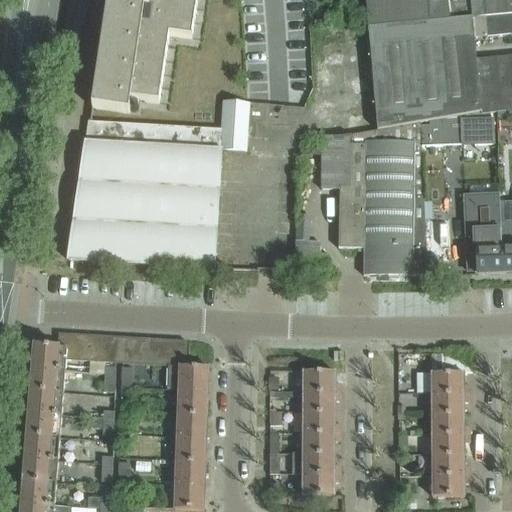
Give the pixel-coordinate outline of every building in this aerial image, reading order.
[(108,0),(92,109),(129,115),(131,101),(159,105),(169,37),(191,40),(197,0),(108,0)] [(365,0),(368,29),(449,22),(446,0),(365,0)] [(511,0),(470,0),(470,2),(464,2),(464,0),(457,0),(458,3),(448,4),(447,0),(446,0),(449,22),(368,29),(376,131),(421,124),(494,115),(511,112),(511,57),(476,61),(472,20),(485,19),(487,39),(511,36),(511,0)] [(198,61),(197,75),(214,76),(215,62),(198,61)] [(330,83),(330,113),(365,112),(365,82),(330,83)] [(221,153),(247,155),(248,140),(251,105),(227,103),(223,103),(223,104),(221,131),(219,152),(221,153)] [(258,131),(292,129),(291,115),(257,117),(258,131)] [(495,147),(494,115),(421,124),(422,148),(495,147)] [(219,152),(221,131),(184,129),(133,127),(89,124),(69,262),(213,271),(221,153),(219,152)] [(425,233),(422,148),(421,124),(376,131),(341,135),(341,139),(321,138),(321,141),(304,141),(304,157),(321,157),(321,191),(340,192),(338,250),(363,250),(363,278),(427,278),(427,275),(425,233)] [(499,197),(464,198),(468,273),(476,273),(476,276),(503,275),(499,197)] [(511,203),(499,204),(503,275),(511,274),(511,203)] [(296,243),(295,274),(318,275),(320,244),(309,243),(310,218),(297,218),(296,243)] [(449,232),(425,233),(427,275),(451,274),(449,232)] [(78,362),(79,337),(60,336),(58,348),(59,349),(68,350),(67,362),(78,362)] [(91,363),(92,338),(79,337),(78,362),(91,363)] [(103,364),(105,338),(92,338),(91,363),(103,364)] [(116,364),(118,339),(105,338),(103,364),(116,364)] [(134,366),(136,340),(124,339),(122,365),(134,366)] [(147,366),(148,341),(136,340),(134,366),(147,366)] [(159,367),(161,342),(148,341),(147,366),(159,367)] [(172,368),(173,342),(161,342),(159,367),(169,368),(172,368)] [(185,369),(185,343),(173,342),(172,368),(185,369)] [(59,349),(58,348),(34,346),(33,359),(35,359),(34,370),(66,373),(67,362),(68,350),(59,349)] [(443,357),(443,375),(431,375),(431,397),(469,397),(469,388),(464,388),(464,375),(471,375),(471,356),(443,357)] [(169,368),(168,392),(179,393),(208,393),(209,369),(185,369),(172,368),(169,368)] [(64,395),(66,373),(34,370),(33,381),(31,380),(30,392),(64,395)] [(132,370),(123,370),(122,370),(122,382),(132,382),(132,370)] [(335,387),(335,374),(303,374),(303,396),(341,395),(341,387),(335,387)] [(105,382),(105,394),(115,395),(115,382),(116,376),(105,375),(105,382)] [(131,395),(132,382),(122,382),(121,395),(131,395)] [(62,418),(64,395),(30,392),(29,404),(31,404),(30,415),(62,418)] [(208,417),(208,393),(179,393),(179,417),(208,417)] [(341,404),(341,395),(303,396),(303,416),(336,416),(335,404),(341,404)] [(469,406),(469,397),(431,397),(432,418),(464,417),(464,406),(469,406)] [(281,414),(270,414),(270,428),(281,428),(281,414)] [(60,440),(62,418),(30,415),(29,426),(28,426),(27,437),(60,440)] [(336,428),(336,416),(303,416),(304,437),(342,436),(342,428),(336,428)] [(131,418),(121,417),(120,430),(131,430),(131,418)] [(208,441),(208,417),(179,417),(178,441),(208,441)] [(464,429),(464,417),(432,418),(432,438),(470,437),(470,429),(464,429)] [(103,431),(104,420),(90,420),(90,431),(103,431)] [(114,439),(114,420),(104,420),(103,431),(103,438),(114,439)] [(130,443),(131,430),(120,430),(120,443),(130,443)] [(342,445),(342,436),(304,437),(304,457),(337,456),(337,445),(342,445)] [(59,463),(60,440),(27,437),(26,449),(27,449),(26,460),(59,463)] [(407,437),(400,437),(399,437),(400,458),(408,457),(407,437)] [(470,446),(470,437),(432,438),(432,458),(465,458),(465,446),(470,446)] [(207,465),(208,441),(178,441),(178,465),(207,465)] [(337,456),(304,457),(293,457),(293,477),(304,477),(342,477),(342,468),(337,468),(337,456)] [(279,476),(279,457),(270,457),(271,476),(279,476)] [(113,471),(113,458),(103,458),(102,471),(113,471)] [(465,470),(465,458),(432,458),(432,479),(470,478),(470,470),(465,470)] [(57,485),(59,463),(26,460),(26,471),(24,471),(23,482),(57,485)] [(129,465),(120,465),(119,465),(119,477),(129,478),(129,465)] [(207,489),(207,465),(178,465),(177,489),(207,489)] [(112,484),(113,471),(102,471),(102,484),(112,484)] [(129,490),(129,478),(119,477),(119,490),(129,490)] [(343,485),(342,477),(304,477),(304,497),(337,497),(337,485),(343,485)] [(470,487),(470,478),(432,479),(432,499),(465,499),(465,487),(470,487)] [(55,508),(57,485),(23,482),(22,494),(24,494),(23,505),(55,508)] [(280,485),(270,485),(270,497),(280,497),(280,485)] [(183,511),(206,511),(207,489),(177,489),(177,511),(183,511)] [(101,510),(102,498),(88,498),(88,509),(101,510)] [(111,511),(112,499),(102,498),(101,510),(101,511),(111,511)]
